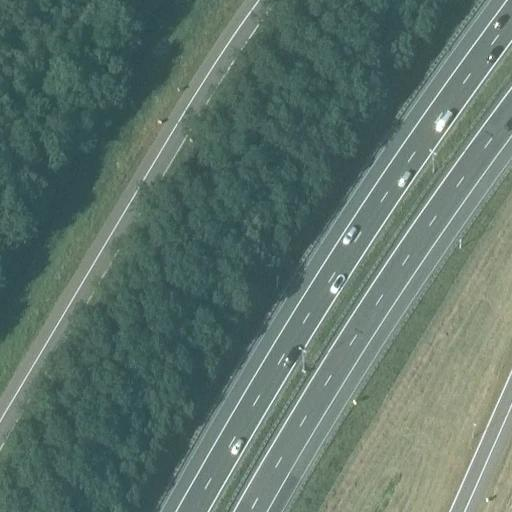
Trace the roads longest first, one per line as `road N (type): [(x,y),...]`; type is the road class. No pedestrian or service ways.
road 1 (motorway): [(511,20),(355,240),(193,511)]
road 2 (motorway): [(266,0),(0,434)]
road 3 (motorway): [(260,511),(394,291),(511,125)]
road 4 (motorway): [(461,511),(511,399)]
